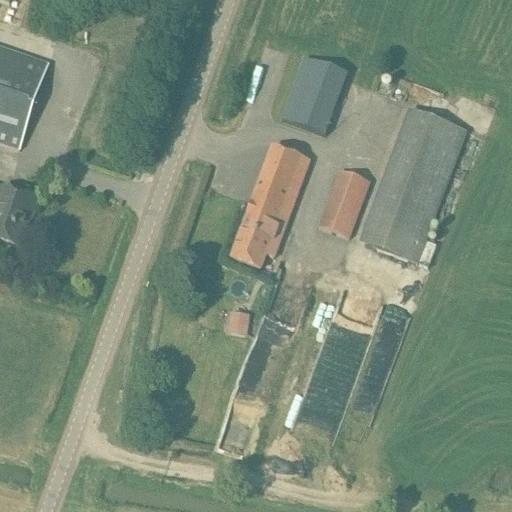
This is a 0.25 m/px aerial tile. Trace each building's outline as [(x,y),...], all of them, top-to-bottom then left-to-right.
[(0,50),(0,146),(19,153),(48,66),(0,50)] [(348,77),(305,61),(282,123),(325,139),(348,77)] [(399,113),(362,250),(424,267),(462,130),(399,113)] [(311,164),(272,149),(230,262),(263,274),(269,258),(275,260),(311,164)] [(371,186),(340,175),(319,233),(350,244),(371,186)] [(2,193),(0,192),(0,243),(19,250),(29,221),(24,219),(31,199),(4,190),(2,193)] [(276,269),(237,392),(266,401),(304,278),(276,269)] [(294,434),(337,447),(379,304),(335,292),(294,434)] [(230,322),(228,336),(247,339),(249,325),(230,322)]
